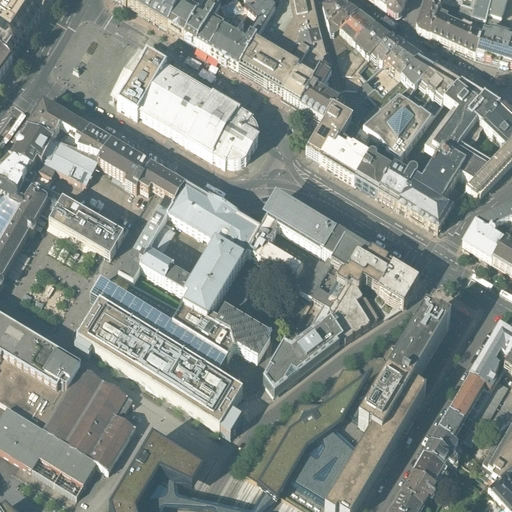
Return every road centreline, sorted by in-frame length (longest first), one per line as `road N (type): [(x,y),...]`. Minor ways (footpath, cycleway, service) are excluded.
road 1 (residential): [(205,511),(259,423),(414,314),(437,270)]
road 2 (unclassified): [(35,77),(218,185),(249,190)]
road 3 (unclassified): [(280,141),(266,124),(78,10)]
road 4 (residential): [(499,308),(375,511)]
road 5 (residential): [(415,0),(402,40),(511,102)]
